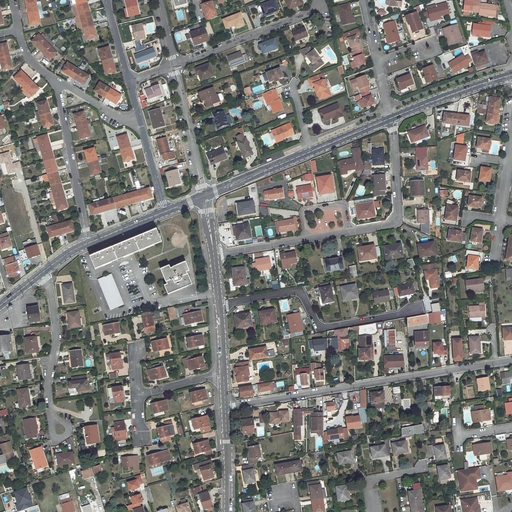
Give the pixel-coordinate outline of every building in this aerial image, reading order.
[(35,0),(27,0),(26,0),(27,8),(28,8),(29,13),(42,10),(40,3),(36,3),(35,0)] [(136,0),(128,0),(125,1),(127,9),(128,9),(130,17),(140,14),(136,0)] [(275,0),(261,5),(265,15),(279,10),(275,0)] [(481,1),(475,0),(465,0),(464,11),(479,13),(480,4),(481,1)] [(86,1),(77,4),(80,16),(89,14),(88,12),(89,11),(88,6),(86,1)] [(207,20),(210,19),(217,16),(212,1),(203,4),(205,11),(204,11),(207,20)] [(349,3),(338,6),(342,25),(353,23),(351,16),(352,16),(349,3)] [(450,13),(446,3),(442,4),(443,6),(438,8),(428,11),(431,21),(436,20),(435,18),(440,16),(450,13)] [(497,6),(480,4),(479,13),(479,15),(495,17),(497,6)] [(377,11),(380,17),(386,14),(384,8),(377,11)] [(30,17),(29,18),(31,25),(41,23),(40,18),(43,17),(42,10),(29,13),(30,17)] [(414,33),(424,29),(417,12),(408,15),(410,21),(408,22),(412,32),(413,31),(414,33)] [(76,17),(75,17),(76,19),(81,18),(83,28),(94,25),(93,21),(92,21),(91,16),(89,16),(89,14),(80,16),(76,17)] [(240,14),(223,20),(226,28),(235,25),(236,28),(244,25),(240,14)] [(395,21),(385,24),(388,36),(389,36),(391,43),(400,40),(395,21)] [(144,44),(142,45),(140,39),(145,38),(142,24),(132,26),(134,34),(135,34),(136,36),(135,36),(136,40),(134,41),(136,48),(134,48),(136,52),(145,49),(144,44)] [(491,26),(474,24),(473,34),(477,34),(477,36),(490,37),(491,26)] [(83,28),(79,30),(80,36),(82,36),(85,35),(87,40),(97,38),(95,30),(94,25),(83,28)] [(457,25),(443,29),(446,38),(447,37),(449,37),(452,44),(463,41),(457,25)] [(305,27),(300,29),(300,30),(297,31),(297,30),(293,32),(296,41),(308,36),(305,27)] [(202,42),(204,41),(209,40),(205,28),(190,34),(195,45),(202,42)] [(39,34),(32,42),(38,47),(41,50),(51,41),(47,36),(44,39),(39,34)] [(362,49),(363,49),(361,43),(360,44),(358,40),(357,35),(348,39),(351,47),(352,47),(354,52),(362,49)] [(275,39),(267,42),(267,43),(265,44),(264,43),(260,45),(263,54),(279,48),(275,39)] [(51,41),(41,50),(45,54),(44,54),(50,60),(57,53),(51,47),(55,44),(51,41)] [(0,57),(9,56),(8,51),(7,44),(0,45),(0,57)] [(112,59),(110,55),(111,55),(109,47),(99,50),(102,62),(112,59)] [(307,47),(299,51),(304,57),(306,58),(306,57),(312,65),(311,66),(314,69),(316,69),(323,64),(322,62),(320,59),(320,60),(319,58),(318,58),(313,51),(311,52),(307,47)] [(153,48),(135,55),(138,63),(156,56),(153,48)] [(354,52),(353,53),(354,57),(354,58),(355,62),(351,63),(353,68),(366,63),(362,55),(364,54),(362,49),(354,52)] [(472,53),(476,66),(483,64),(482,61),(488,59),(486,51),(479,53),(479,51),(472,53)] [(241,52),(228,57),(232,67),(248,60),(246,54),(242,55),(241,52)] [(453,52),(439,56),(443,70),(449,68),(447,61),(454,59),(453,52)] [(470,64),(464,54),(457,59),(458,60),(450,65),(455,73),(470,64)] [(9,56),(0,57),(0,60),(2,70),(12,68),(11,60),(10,61),(9,56)] [(112,59),(102,62),(106,74),(116,71),(113,64),(112,59)] [(68,63),(63,72),(69,76),(70,75),(74,78),(79,70),(68,63)] [(210,64),(195,70),(197,75),(199,74),(201,81),(214,76),(210,64)] [(433,65),(424,68),(429,83),(438,79),(433,65)] [(89,76),(82,71),(84,67),(81,66),(79,70),(74,78),(73,79),(77,81),(84,85),(89,76)] [(277,79),(278,79),(283,77),(280,68),(266,73),(269,82),(274,81),(275,80),(274,79),(277,78),(277,79)] [(21,71),(14,79),(23,88),(30,81),(27,78),(27,77),(21,71)] [(410,74),(397,79),(400,89),(414,84),(410,74)] [(326,89),(324,85),(325,84),(323,80),(320,81),(317,75),(307,79),(311,87),(313,86),(314,88),(318,96),(319,100),(323,98),(323,97),(328,95),(330,94),(327,88),(326,89)] [(368,91),(370,91),(368,86),(369,85),(366,76),(350,81),(354,91),(356,90),(355,87),(359,86),(362,94),(368,91)] [(30,81),(23,88),(32,96),(32,97),(39,90),(34,84),(33,85),(30,81)] [(100,83),(95,91),(102,95),(101,96),(106,98),(111,89),(100,83)] [(159,84),(152,86),(152,87),(145,90),(148,99),(162,94),(159,84)] [(263,84),(253,88),(254,93),(265,89),(263,84)] [(122,96),(114,91),(116,88),(113,86),(111,89),(106,98),(109,100),(116,105),(122,96)] [(23,88),(21,90),(29,99),(32,96),(23,88)] [(206,102),(207,106),(220,101),(218,95),(216,96),(213,88),(199,93),(202,101),(206,100),(206,102)] [(275,90),(263,94),(266,104),(269,103),(273,114),(283,110),(279,102),(277,103),(276,101),(277,100),(275,95),(277,95),(275,90)] [(362,94),(361,94),(362,99),(365,107),(374,104),(371,96),(370,96),(368,91),(362,94)] [(490,97),(488,110),(498,111),(498,107),(499,107),(500,99),(490,97)] [(47,101),(37,104),(39,111),(36,113),(37,117),(40,116),(50,113),(48,109),(49,109),(47,101)] [(338,103),(321,110),(324,119),(333,115),(334,117),(335,119),(343,116),(344,116),(338,103)] [(160,109),(149,112),(153,125),(155,124),(156,128),(165,126),(160,109)] [(488,110),(486,123),(496,124),(498,116),(497,116),(498,111),(488,110)] [(224,127),(223,125),(228,123),(223,111),(213,115),(218,129),(224,127)] [(84,112),(74,115),(76,123),(77,123),(78,127),(87,124),(84,112)] [(50,113),(40,116),(42,120),(44,128),(54,125),(51,118),(52,118),(51,113),(50,113)] [(445,113),(443,123),(451,124),(451,123),(456,124),(457,115),(445,113)] [(457,115),(456,124),(461,125),(461,126),(469,126),(470,116),(457,115)] [(91,136),(88,128),(91,127),(91,123),(87,124),(78,127),(80,131),(79,132),(81,139),(91,136)] [(289,124),(271,131),(275,141),(281,138),(282,139),(294,133),(289,124)] [(425,126),(408,133),(412,143),(429,136),(425,126)] [(48,135),(38,138),(40,145),(41,150),(50,147),(51,147),(50,143),(48,135)] [(127,135),(117,138),(120,150),(130,147),(128,143),(129,143),(127,135)] [(166,138),(157,140),(161,155),(163,155),(165,160),(175,158),(173,152),(170,153),(166,138)] [(239,141),(237,142),(244,158),(253,155),(246,138),(245,139),(239,141)] [(478,138),(477,147),(482,148),(482,149),(490,150),(491,140),(478,138)] [(456,145),(454,160),(464,161),(465,156),(467,147),(456,145)] [(50,147),(41,150),(44,162),(53,160),(52,157),(54,157),(52,152),(50,147)] [(130,147),(120,150),(124,162),(134,159),(132,152),(131,152),(130,147)] [(95,148),(85,151),(87,159),(88,163),(100,160),(106,158),(105,156),(98,158),(95,148)] [(223,148),(207,155),(210,164),(214,162),(214,164),(227,158),(223,148)] [(364,169),(360,148),(352,149),(354,159),(340,161),(341,162),(341,164),(339,164),(340,169),(342,169),(342,172),(347,171),(356,169),(356,171),(364,169)] [(383,150),(373,150),(373,159),(369,159),(369,164),(373,164),(374,165),(384,165),(383,150)] [(416,151),(416,152),(417,170),(427,170),(426,151),(416,151)] [(53,160),(44,162),(48,174),(57,171),(56,167),(56,166),(55,161),(53,162),(53,160)] [(100,160),(88,163),(89,168),(90,168),(92,175),(102,173),(99,163),(101,163),(100,160)] [(491,174),(490,173),(491,169),(481,167),(480,180),(490,182),(491,174)] [(177,170),(166,173),(170,186),(180,184),(177,170)] [(43,175),(45,182),(50,180),(51,186),(59,184),(59,182),(60,181),(59,176),(60,176),(58,171),(57,171),(48,174),(43,175)] [(458,171),(457,181),(465,182),(465,181),(469,182),(471,173),(458,171)] [(374,197),(385,195),(384,191),(385,191),(384,175),(371,176),(371,184),(374,184),(374,191),(374,197)] [(331,176),(317,178),(320,194),(326,193),(326,192),(333,191),(331,176)] [(423,181),(411,182),(411,187),(413,187),(413,196),(424,196),(423,181)] [(59,184),(51,186),(53,193),(55,198),(64,195),(65,195),(64,191),(63,191),(61,183),(59,184)] [(314,185),(297,188),(299,199),(313,197),(312,192),(315,191),(314,185)] [(137,188),(135,189),(136,192),(130,193),(127,194),(126,191),(125,192),(128,204),(135,203),(140,202),(137,188)] [(138,188),(137,188),(140,202),(145,200),(152,198),(150,188),(139,191),(138,188)] [(269,192),(265,192),(266,199),(270,199),(284,197),(282,189),(269,191),(269,192)] [(124,195),(113,198),(115,206),(118,206),(118,207),(124,206),(124,205),(128,204),(125,192),(123,192),(124,195)] [(64,195),(55,198),(58,210),(68,207),(66,200),(65,200),(64,195)] [(469,196),(468,205),(473,206),(473,207),(480,208),(482,198),(469,196)] [(100,198),(99,199),(99,202),(89,205),(92,215),(99,213),(100,213),(104,212),(103,210),(100,199),(100,198)] [(104,198),(100,199),(103,210),(106,209),(106,211),(111,209),(116,207),(115,206),(113,198),(105,200),(104,198)] [(372,198),(355,201),(359,219),(375,216),(372,203),(373,203),(372,198)] [(244,203),(237,204),(239,215),(255,213),(253,201),(244,203)] [(447,205),(445,219),(455,221),(456,216),(457,216),(458,207),(447,205)] [(269,216),(267,207),(259,206),(261,217),(269,216)] [(429,210),(418,210),(418,224),(429,223),(429,210)] [(294,219),(278,222),(280,233),(295,230),(296,230),(294,219)] [(67,233),(74,231),(72,221),(60,224),(62,233),(62,234),(67,233)] [(60,224),(47,228),(50,237),(58,235),(62,233),(60,224)] [(249,224),(235,226),(238,240),(251,238),(249,224)] [(450,228),(448,240),(456,241),(456,240),(461,241),(461,240),(462,233),(462,232),(454,231),(452,230),(452,228),(450,228)] [(473,228),(471,241),(481,242),(482,235),(481,235),(482,230),(473,228)] [(94,255),(90,257),(96,269),(162,242),(157,229),(147,233),(147,232),(139,235),(140,236),(138,237),(125,242),(125,241),(118,244),(118,245),(116,246),(103,251),(103,250),(96,253),(96,254),(94,255)] [(0,240),(3,249),(12,246),(8,233),(0,234),(0,240)] [(24,237),(19,238),(21,244),(24,243),(29,258),(30,257),(34,256),(40,254),(35,240),(31,241),(29,235),(27,236),(24,237)] [(434,243),(418,245),(420,257),(435,254),(434,243)] [(374,245),(359,248),(361,261),(377,258),(374,245)] [(394,246),(385,247),(387,259),(403,256),(401,246),(394,247),(394,246)] [(2,252),(8,275),(20,271),(17,262),(16,262),(12,249),(2,252)] [(296,252),(280,255),(282,265),(290,264),(298,263),(296,252)] [(468,256),(466,268),(477,270),(478,262),(477,262),(478,257),(468,256)] [(270,257),(255,260),(258,272),(272,269),(270,257)] [(342,257),(329,260),(331,271),(344,268),(342,257)] [(412,259),(407,260),(408,268),(416,267),(412,259)] [(183,283),(183,282),(190,279),(188,274),(187,272),(188,271),(185,262),(173,267),(173,268),(171,269),(170,266),(161,270),(166,282),(167,282),(168,284),(165,285),(168,294),(181,289),(180,285),(183,283)] [(356,265),(349,266),(351,277),(358,276),(356,265)] [(245,267),(232,268),(234,279),(235,279),(235,286),(247,285),(245,267)] [(436,269),(424,271),(426,280),(430,279),(431,281),(430,281),(431,288),(439,287),(436,269)] [(111,274),(99,279),(111,310),(124,304),(111,274)] [(190,279),(183,282),(183,283),(180,285),(181,289),(192,284),(190,279)] [(482,279),(465,281),(467,291),(484,289),(482,279)] [(407,295),(407,294),(415,293),(414,292),(419,291),(417,281),(412,282),(413,284),(397,287),(399,296),(407,295)] [(327,283),(320,285),(321,288),(320,289),(323,304),(333,301),(330,287),(328,287),(327,283)] [(73,284),(63,286),(65,303),(75,302),(73,284)] [(355,285),(341,287),(343,299),(353,297),(353,298),(358,297),(355,285)] [(388,290),(373,293),(375,303),(390,301),(388,290)] [(38,306),(28,308),(30,322),(40,321),(38,306)] [(167,308),(170,321),(176,319),(174,306),(167,308)] [(484,306),(469,307),(470,321),(477,321),(476,317),(481,317),(485,317),(484,306)] [(79,311),(68,313),(70,328),(81,327),(79,311)] [(152,311),(142,313),(146,333),(156,331),(152,311)] [(200,311),(184,315),(184,318),(186,325),(203,321),(200,311)] [(264,311),(259,312),(262,324),(276,322),(274,311),(265,313),(264,311)] [(435,313),(435,323),(446,323),(446,311),(435,313)] [(250,313),(235,316),(237,328),(252,325),(250,313)] [(302,335),(301,331),(303,331),(300,320),(298,321),(297,318),(300,317),(299,313),(287,316),(291,333),(289,333),(283,330),(285,339),(290,338),(292,338),(292,337),(302,335)] [(407,324),(429,323),(435,323),(435,313),(407,318),(407,324)] [(118,323),(104,326),(105,335),(120,333),(118,323)] [(511,328),(503,329),(504,339),(507,338),(507,340),(511,339),(511,328)] [(395,352),(395,347),(396,347),(395,330),(387,330),(388,347),(387,347),(387,352),(395,352)] [(428,332),(415,333),(416,346),(429,345),(428,332)] [(202,335),(188,338),(190,348),(205,345),(202,335)] [(10,336),(0,337),(0,352),(12,351),(10,336)] [(348,336),(338,336),(338,338),(332,338),(333,349),(345,349),(345,348),(348,348),(349,347),(348,336)] [(38,352),(37,346),(38,346),(37,337),(25,338),(27,354),(38,352)] [(479,337),(469,337),(470,354),(481,353),(479,337)] [(373,338),(362,339),(363,349),(361,349),(362,360),(373,358),(372,348),(374,348),(374,343),(373,343),(373,338)] [(167,339),(152,342),(154,352),(169,349),(167,339)] [(314,349),(314,351),(328,350),(327,339),(308,340),(309,349),(314,349)] [(442,343),(434,343),(434,354),(444,353),(444,354),(448,354),(448,347),(443,348),(442,343)] [(463,360),(463,352),(462,343),(452,343),(453,355),(454,360),(463,360)] [(256,349),(250,350),(251,360),(268,357),(268,358),(275,356),(274,350),(267,351),(266,347),(256,349)] [(81,350),(71,351),(72,360),(74,368),(84,366),(81,350)] [(120,353),(111,355),(113,370),(122,368),(120,353)] [(400,356),(384,356),(384,366),(392,365),(392,367),(401,367),(400,356)] [(190,367),(191,370),(202,367),(205,366),(205,365),(203,357),(188,361),(188,358),(183,360),(186,369),(190,367)] [(237,376),(238,382),(249,380),(248,375),(247,371),(249,371),(248,366),(249,366),(249,361),(236,363),(237,368),(236,368),(237,372),(238,376),(237,376)] [(315,371),(315,381),(324,381),(324,369),(321,369),(321,363),(311,363),(311,371),(315,371)] [(29,364),(18,366),(20,380),(31,378),(29,364)] [(154,370),(149,371),(151,380),(166,376),(164,367),(160,368),(159,365),(153,366),(154,370)] [(307,385),(306,374),(309,374),(309,368),(296,369),(297,386),(307,385)] [(511,371),(501,373),(503,384),(511,382),(511,371)] [(87,376),(72,378),(73,382),(70,382),(70,388),(77,387),(78,391),(89,390),(87,376)] [(488,377),(477,379),(479,391),(490,389),(488,377)] [(259,391),(268,390),(273,389),(271,382),(258,384),(259,391)] [(122,386),(108,389),(110,399),(109,399),(110,403),(125,401),(122,386)] [(247,396),(247,395),(253,394),(252,386),(240,388),(241,397),(247,396)] [(449,387),(439,387),(434,388),(435,401),(450,400),(449,387)] [(201,391),(191,393),(194,403),(208,399),(205,389),(205,390),(204,388),(201,389),(201,391)] [(29,389),(17,390),(20,408),(31,406),(30,397),(29,389)] [(383,402),(383,396),(384,396),(384,391),(371,393),(372,409),(384,407),(383,402)] [(166,400),(151,404),(154,414),(169,410),(166,400)] [(334,402),(326,403),(327,411),(335,410),(334,402)] [(486,420),(490,419),(489,409),(485,410),(484,406),(475,407),(476,411),(471,412),(473,422),(486,420)] [(6,409),(0,410),(0,415),(1,417),(8,414),(6,409)] [(323,417),(323,413),(312,413),(312,409),(309,409),(309,413),(311,413),(311,431),(317,431),(317,433),(319,435),(323,435),(323,417)] [(293,410),(294,436),(300,435),(300,425),(302,425),(301,413),(305,413),(305,410),(293,410)] [(279,413),(273,414),(273,417),(270,417),(270,424),(280,424),(280,422),(288,422),(288,411),(279,412),(279,413)] [(207,416),(193,420),(195,429),(210,425),(207,416)] [(359,416),(346,418),(347,429),(361,427),(359,416)] [(35,418),(24,420),(26,435),(27,435),(27,439),(37,438),(36,434),(38,434),(35,418)] [(254,432),(253,419),(242,420),(243,433),(254,432)] [(124,421),(115,423),(115,428),(112,428),(114,440),(117,439),(117,440),(127,438),(124,421)] [(172,425),(158,429),(160,438),(175,434),(172,425)] [(422,425),(401,429),(402,437),(423,433),(422,425)] [(97,426),(86,427),(88,444),(99,443),(97,426)] [(342,429),(328,431),(329,440),(344,437),(342,429)] [(1,445),(6,460),(15,457),(10,442),(11,442),(9,434),(0,437),(3,444),(1,445)] [(388,439),(384,440),(385,445),(371,447),(373,458),(382,456),(390,454),(388,439)] [(208,440),(194,445),(196,454),(203,452),(211,450),(208,440)] [(406,441),(392,444),(394,454),(398,453),(398,454),(408,452),(406,441)] [(490,443),(477,445),(473,446),(475,456),(492,453),(490,443)] [(258,445),(249,447),(250,451),(250,455),(247,455),(249,464),(252,464),(258,463),(257,458),(261,457),(258,445)] [(444,445),(434,447),(433,445),(428,446),(430,456),(435,455),(436,455),(437,460),(446,458),(444,445)] [(41,447),(31,451),(36,469),(47,465),(43,451),(42,452),(41,447)] [(163,452),(148,456),(151,466),(160,463),(170,460),(168,451),(163,453),(163,452)] [(351,451),(337,454),(339,464),(349,463),(349,462),(353,461),(351,451)] [(73,452),(58,454),(59,465),(74,463),(73,452)] [(134,456),(122,458),(123,468),(133,467),(134,471),(140,471),(138,457),(134,457),(134,456)] [(212,470),(210,465),(212,465),(211,460),(194,466),(196,470),(197,469),(201,468),(203,474),(205,480),(214,477),(212,470)] [(300,460),(288,463),(289,472),(294,471),(294,472),(302,470),(300,460)] [(285,474),(285,473),(289,472),(288,463),(275,465),(277,476),(285,474)] [(249,464),(242,466),(244,475),(243,475),(245,483),(255,481),(252,464),(249,464)] [(100,465),(91,468),(94,476),(102,473),(100,467),(101,467),(100,465)] [(448,465),(438,467),(439,472),(438,472),(440,484),(447,482),(446,479),(450,478),(448,465)] [(479,467),(459,470),(462,491),(473,490),(473,483),(475,483),(474,479),(476,479),(481,478),(479,467)] [(91,468),(81,472),(84,479),(94,476),(91,468)] [(508,475),(496,477),(498,489),(511,487),(511,488),(511,472),(508,473),(508,475)] [(137,480),(128,483),(130,490),(139,487),(138,485),(143,483),(140,475),(135,477),(137,480)] [(422,504),(419,490),(421,490),(419,483),(413,484),(414,491),(409,491),(410,501),(411,501),(411,506),(422,504)] [(321,484),(310,486),(311,495),(312,495),(312,500),(323,498),(321,484)] [(346,485),(336,487),(338,501),(349,499),(348,490),(347,490),(346,485)] [(28,488),(13,491),(18,511),(33,507),(28,488)] [(208,492),(199,495),(204,509),(213,506),(208,492)] [(450,505),(436,507),(436,511),(456,511),(456,494),(448,495),(450,505)] [(133,505),(127,507),(128,511),(138,508),(137,504),(142,502),(140,495),(131,498),(133,505)] [(62,505),(61,505),(63,511),(72,511),(75,511),(72,502),(71,502),(70,498),(61,501),(62,505)] [(313,504),(312,504),(313,511),(324,511),(325,511),(323,498),(312,500),(313,504)] [(474,499),(462,500),(463,511),(480,511),(480,506),(479,507),(477,507),(477,504),(474,504),(474,499)] [(244,508),(243,508),(244,511),(255,511),(253,502),(243,504),(244,508)] [(190,511),(188,503),(176,507),(177,511),(190,511)]
